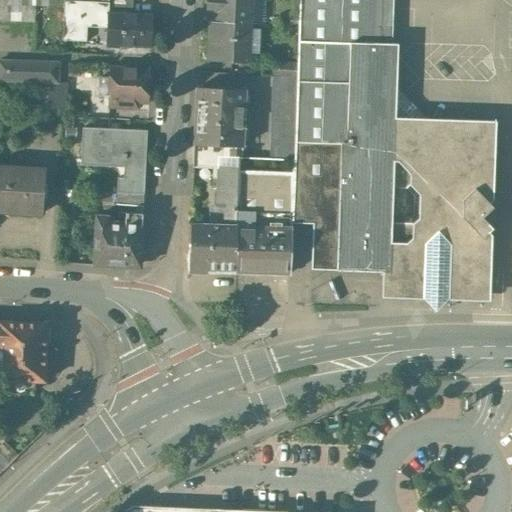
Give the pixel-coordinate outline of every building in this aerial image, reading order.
[(34,0),(0,0),(0,19),(34,21),(34,0)] [(108,0),(108,2),(109,2),(109,11),(132,12),(132,0),(108,0)] [(207,0),(207,10),(210,10),(210,22),(249,24),(250,0),(207,0)] [(298,0),(291,223),(317,224),(316,264),(389,267),(393,271),(393,279),(400,287),(408,287),(412,292),(423,292),(426,290),(435,300),(444,291),(446,293),(470,294),(483,282),(485,241),(482,237),(492,228),(481,217),(492,207),(483,197),(486,194),(488,141),(475,126),(416,124),(411,119),(412,110),(403,101),(395,101),(390,96),(393,0),(298,0)] [(108,2),(64,1),(63,40),(87,41),(87,28),(106,28),(107,11),(109,11),(109,2),(108,2)] [(109,11),(107,11),(106,28),(106,43),(150,45),(152,12),(109,11)] [(249,24),(210,22),(209,44),(207,44),(207,54),(208,54),(208,62),(248,63),(249,24)] [(56,62),(0,59),(0,79),(48,82),(55,82),(56,62)] [(149,67),(109,66),(109,71),(109,78),(108,95),(108,106),(140,107),(141,102),(148,102),(149,67)] [(295,77),(273,77),(270,159),(292,160),(295,77)] [(98,78),(97,78),(96,94),(108,95),(109,78),(98,78)] [(55,82),(48,82),(47,112),(64,113),(66,82),(55,82)] [(245,91),(196,89),(194,145),(242,148),(245,91)] [(146,131),(81,128),(80,157),(123,160),(122,177),(144,178),(146,131)] [(242,148),(194,145),(193,156),(238,158),(242,158),(242,148)] [(238,158),(193,156),(193,167),(218,168),(238,169),(238,158)] [(242,158),(238,158),(238,169),(236,226),(277,228),(276,273),(289,274),(292,160),(270,159),(242,158)] [(44,169),(0,166),(0,210),(41,213),(44,169)] [(223,227),(192,225),(190,252),(189,252),(189,267),(191,267),(194,269),(194,273),(209,273),(209,271),(235,272),(236,226),(238,169),(218,168),(216,206),(224,207),(223,227)] [(122,177),(117,177),(116,192),(143,194),(144,178),(122,177)] [(143,194),(116,192),(115,204),(142,206),(143,194)] [(142,213),(118,212),(117,223),(141,224),(142,213)] [(117,223),(112,223),(112,218),(96,217),(93,265),(135,267),(135,266),(139,263),(140,263),(142,224),(117,223)] [(277,228),(236,226),(235,272),(276,273),(277,228)] [(46,323),(0,321),(0,380),(18,381),(44,381),(46,323)] [(18,381),(8,381),(7,392),(17,392),(18,381)] [(17,455),(1,439),(0,440),(0,454),(10,464),(17,455)] [(10,464),(0,454),(0,470),(1,472),(10,464)]
